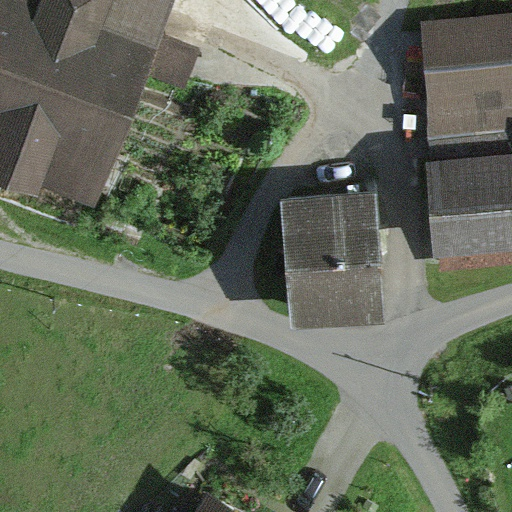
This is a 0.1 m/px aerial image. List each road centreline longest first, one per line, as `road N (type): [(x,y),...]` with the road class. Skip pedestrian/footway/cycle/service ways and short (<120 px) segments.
road 1 (unclassified): [(0,254),(307,348),(369,349)]
road 2 (unclassified): [(451,511),(369,349)]
road 3 (unclassified): [(369,349),(511,307)]
